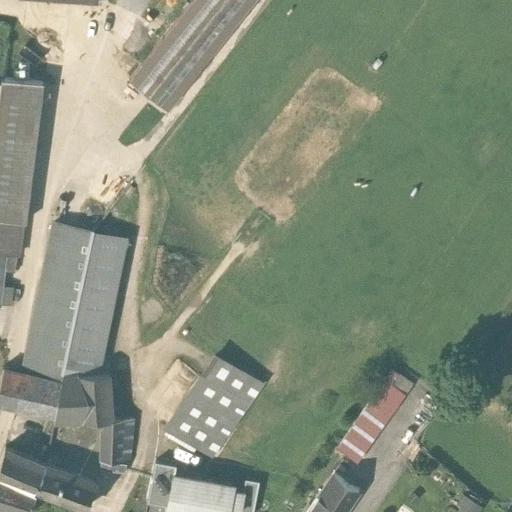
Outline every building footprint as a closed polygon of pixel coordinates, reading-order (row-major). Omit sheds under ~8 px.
[(98,0),(37,0),(97,9),(98,0)] [(255,0),(191,0),(126,84),(166,115),(255,0)] [(40,89),(0,84),(0,320),(12,322),(40,89)] [(128,237),(50,220),(16,376),(10,375),(0,373),(0,415),(2,416),(49,424),(49,430),(97,426),(97,467),(131,467),(131,425),(112,425),(109,379),(98,379),(128,237)] [(261,392),(211,359),(161,434),(211,468),(261,392)] [(415,387),(391,371),(334,454),(358,470),(415,387)] [(47,468),(2,452),(0,457),(0,511),(30,511),(34,502),(47,468)] [(173,474),(176,475),(177,467),(154,463),(146,505),(166,509),(173,474)] [(84,511),(94,486),(47,468),(34,502),(60,511),(84,511)] [(166,509),(165,511),(231,511),(235,491),(236,486),(176,475),(173,474),(166,509)] [(344,511),(358,491),(331,474),(305,511),(344,511)] [(242,492),(235,491),(231,511),(254,511),(259,485),(244,482),(242,492)] [(462,506),(458,511),(477,511),(482,507),(464,494),(458,503),(462,506)]
